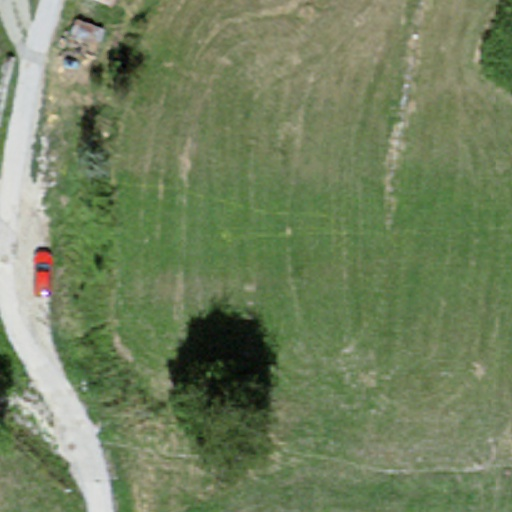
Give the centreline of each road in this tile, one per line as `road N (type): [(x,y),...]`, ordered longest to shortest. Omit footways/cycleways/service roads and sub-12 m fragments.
road 1 (residential): [(94,493),(27,346),(0,211)]
road 2 (residential): [(0,203),(54,0)]
